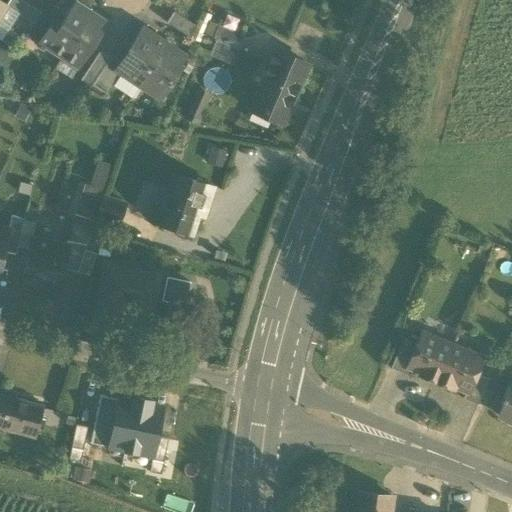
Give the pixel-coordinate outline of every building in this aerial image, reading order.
[(17,16),(33,26),(41,14),(20,0),(10,0),(5,8),(17,16)] [(73,3),(59,25),(47,43),(64,54),(90,14),(73,3)] [(0,15),(0,41),(17,16),(5,8),(0,15)] [(166,24),(189,38),(195,26),(174,13),(166,24)] [(52,21),(41,14),(33,26),(26,38),(36,45),(52,21)] [(64,54),(62,57),(63,58),(65,55),(80,64),(77,67),(78,68),(79,68),(107,25),(90,14),(64,54)] [(45,46),(47,43),(59,25),(52,21),(36,45),(44,49),(45,47),(45,46)] [(205,34),(213,37),(219,24),(211,21),(205,34)] [(215,38),(236,48),(242,34),(219,24),(213,37),(215,38)] [(122,74),(139,85),(165,45),(164,44),(163,45),(154,39),(155,38),(142,30),(121,62),(116,70),(122,74)] [(229,65),(236,48),(215,38),(208,56),(229,65)] [(0,56),(9,62),(15,52),(0,41),(0,56)] [(45,47),(62,57),(64,54),(47,43),(45,46),(45,47)] [(183,57),(165,45),(139,85),(159,98),(178,69),(176,68),(183,57)] [(249,109),(281,124),(308,64),(276,50),(249,109)] [(90,87),(91,85),(110,57),(99,51),(79,81),(90,87)] [(71,78),(78,68),(77,67),(80,64),(65,55),(63,58),(62,57),(55,68),(71,78)] [(111,55),(110,57),(91,85),(107,96),(113,86),(122,74),(116,70),(121,62),(111,55)] [(0,72),(1,73),(9,62),(0,56),(0,72)] [(130,98),(139,85),(122,74),(113,86),(130,98)] [(196,89),(184,119),(198,125),(211,95),(196,89)] [(210,147),(206,163),(221,168),(225,151),(210,147)] [(88,186),(104,191),(112,166),(97,160),(88,186)] [(157,224),(191,236),(198,216),(204,218),(213,188),(173,175),(162,208),(157,224)] [(80,208),(97,214),(102,197),(104,191),(88,186),(84,184),(79,199),(83,200),(80,208)] [(96,217),(118,224),(125,204),(102,197),(97,214),(96,217)] [(146,221),(157,224),(162,208),(152,204),(146,221)] [(91,229),(96,217),(97,214),(80,208),(76,207),(71,222),(91,229)] [(4,251),(15,254),(16,248),(23,220),(23,218),(11,216),(8,230),(4,251)] [(23,220),(16,248),(28,250),(30,239),(34,222),(23,220)] [(0,269),(4,251),(8,230),(0,228),(0,269)] [(29,291),(56,297),(61,269),(66,247),(65,246),(30,239),(28,250),(23,275),(29,276),(31,280),(29,291)] [(61,269),(76,272),(84,250),(85,245),(66,241),(65,246),(66,247),(61,269)] [(84,250),(76,272),(88,276),(95,254),(84,250)] [(158,276),(105,265),(98,303),(151,314),(158,276)] [(189,282),(166,277),(161,301),(184,306),(189,282)] [(423,377),(436,382),(451,346),(421,334),(417,345),(408,367),(409,368),(421,373),(423,377)] [(390,368),(406,375),(409,368),(408,367),(417,345),(402,339),(390,368)] [(481,359),(451,346),(436,382),(449,388),(453,386),(466,391),(467,392),(474,373),(481,359)] [(463,399),(477,405),(488,379),(474,373),(467,392),(466,391),(463,399)] [(497,416),(511,421),(511,383),(497,416)] [(118,399),(99,395),(89,444),(108,448),(118,399)] [(0,428),(34,438),(42,408),(0,396),(0,428)] [(132,402),(118,399),(108,448),(152,456),(156,437),(162,408),(150,406),(151,402),(133,398),(132,402)] [(75,425),(68,460),(80,462),(87,427),(75,425)] [(167,439),(156,437),(152,456),(149,472),(160,475),(167,439)] [(73,467),(71,480),(88,483),(90,471),(73,467)] [(389,511),(392,497),(358,493),(355,511),(389,511)]
